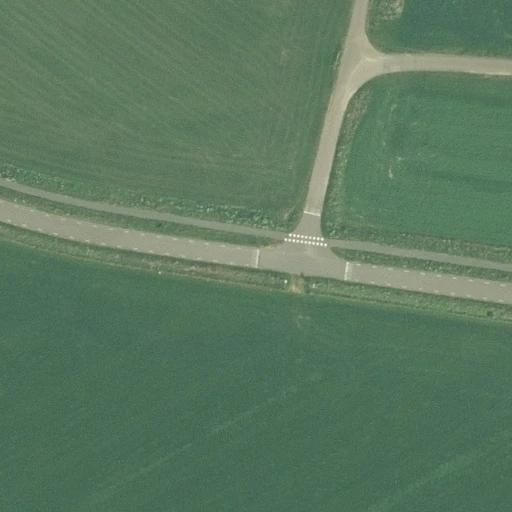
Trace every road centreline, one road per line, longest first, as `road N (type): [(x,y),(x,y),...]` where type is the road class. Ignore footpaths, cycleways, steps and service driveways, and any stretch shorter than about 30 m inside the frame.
road 1 (tertiary): [(0,210),(302,263)]
road 2 (tertiary): [(302,263),(511,297)]
road 3 (unclassified): [(302,263),(349,61)]
road 4 (unclassified): [(349,61),(511,68)]
